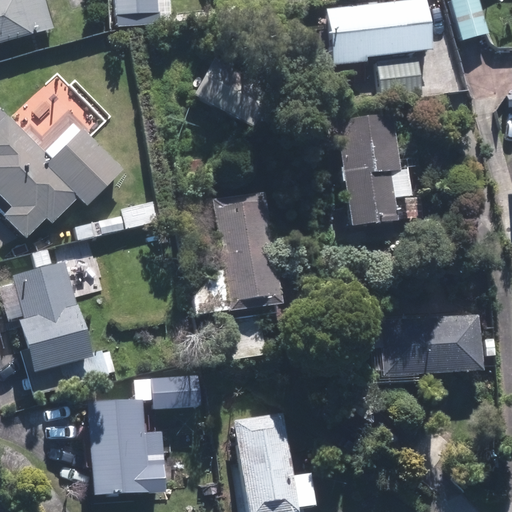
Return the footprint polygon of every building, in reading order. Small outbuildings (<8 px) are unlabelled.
[(0,0),(0,44),(54,30),(46,0),(0,0)] [(157,0),(114,0),(116,16),(158,13),(157,0)] [(432,50),(426,0),(418,0),(327,10),(333,66),(369,62),(368,57),(432,50)] [(489,33),(478,0),(450,0),(463,41),(489,33)] [(215,58),(195,92),(254,127),(275,93),(215,58)] [(421,95),(417,58),(372,63),(376,99),(421,95)] [(394,112),(337,121),(352,226),(397,219),(390,170),(403,169),(394,112)] [(126,170),(84,128),(54,157),(11,114),(0,124),(0,195),(12,207),(5,214),(29,239),(50,218),(55,223),(80,198),(89,206),(126,170)] [(203,159),(187,162),(190,181),(207,178),(203,159)] [(285,303),(266,192),(213,200),(232,312),(285,303)] [(163,222),(158,200),(120,208),(121,217),(124,230),(163,222)] [(121,217),(99,221),(102,234),(124,230),(121,217)] [(52,264),(49,250),(33,253),(37,268),(52,264)] [(90,346),(65,262),(15,277),(27,317),(21,318),(31,349),(23,351),(37,397),(118,373),(108,341),(90,346)] [(481,372),(477,315),(378,320),(381,377),(481,372)] [(218,326),(223,358),(268,351),(263,319),(218,326)] [(155,411),(202,406),(199,371),(151,376),(155,411)] [(145,397),(88,402),(96,494),(168,488),(163,430),(148,431),(145,397)] [(36,440),(78,431),(72,402),(30,411),(36,440)] [(282,413),(234,421),(250,511),(284,511),(299,509),(299,507),(317,504),(311,471),(293,474),(282,413)]
